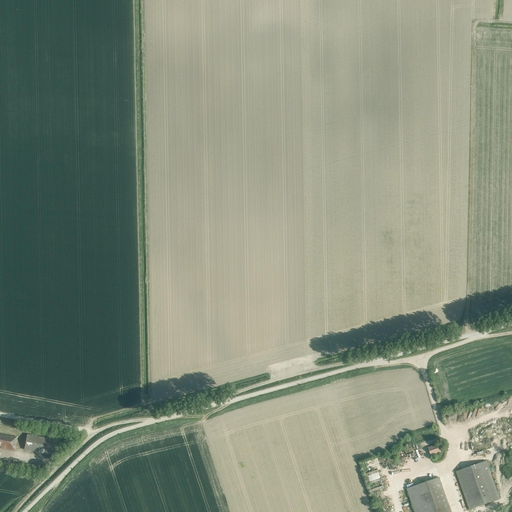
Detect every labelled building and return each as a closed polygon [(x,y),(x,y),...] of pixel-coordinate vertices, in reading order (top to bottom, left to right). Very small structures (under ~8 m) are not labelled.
[(0,447),(14,450),(17,438),(0,434),(0,447)] [(54,455),(57,440),(27,435),(24,449),(54,455)] [(431,456),(444,451),(442,447),(439,448),(437,444),(428,448),(431,456)] [(470,510),(500,499),(486,461),(456,471),(470,510)] [(414,511),(451,511),(439,477),(407,489),(414,511)]
